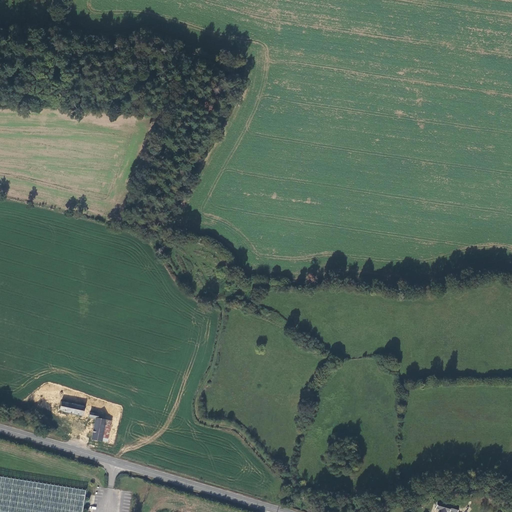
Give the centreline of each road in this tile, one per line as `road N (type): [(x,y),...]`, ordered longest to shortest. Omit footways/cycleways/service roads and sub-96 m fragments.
road 1 (track): [(511,280),(481,274),(431,288),(264,281),(224,303)]
road 2 (secondary): [(0,428),(281,511)]
road 3 (track): [(286,511),(292,494),(284,474),(235,426),(200,418),(199,391),(212,369),(224,303)]
